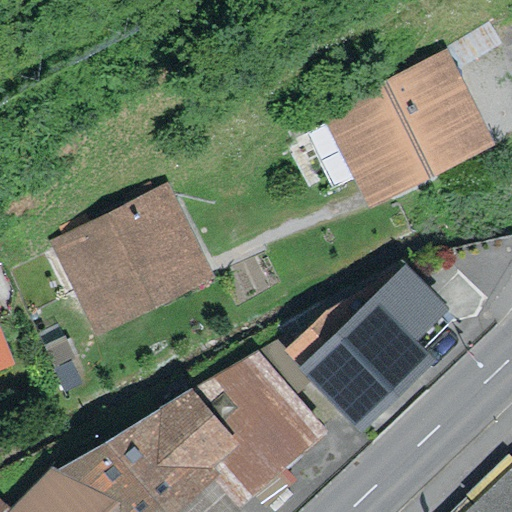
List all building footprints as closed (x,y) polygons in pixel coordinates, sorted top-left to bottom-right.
[(346,115),(378,180),(467,135),(449,100),(463,93),(448,63),(346,115)] [(101,313),(193,266),(158,196),(66,242),(101,313)] [(319,320),(293,344),(357,409),(446,322),(406,283),(351,330),(343,322),(351,314),(342,306),(321,322),(319,320)] [(251,488),(320,427),(256,354),(54,474),(86,511),(149,511),(218,451),(251,488)] [(86,511),(54,474),(51,470),(7,511),(86,511)] [(511,511),(511,479),(478,511),(511,511)]
